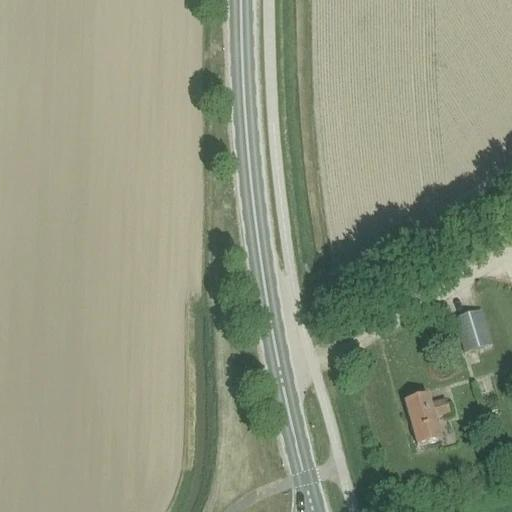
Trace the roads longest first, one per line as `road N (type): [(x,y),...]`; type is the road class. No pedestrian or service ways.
road 1 (secondary): [(267,308),(246,144),(240,0)]
road 2 (secondary): [(312,511),(279,375)]
